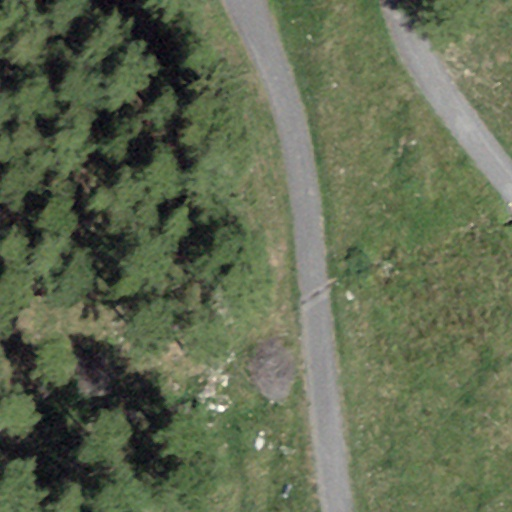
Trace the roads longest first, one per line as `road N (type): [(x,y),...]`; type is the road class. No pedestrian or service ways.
road 1 (unclassified): [(249,0),(288,97),(301,172),(336,511)]
road 2 (unclassified): [(511,185),(420,61),(402,0)]
